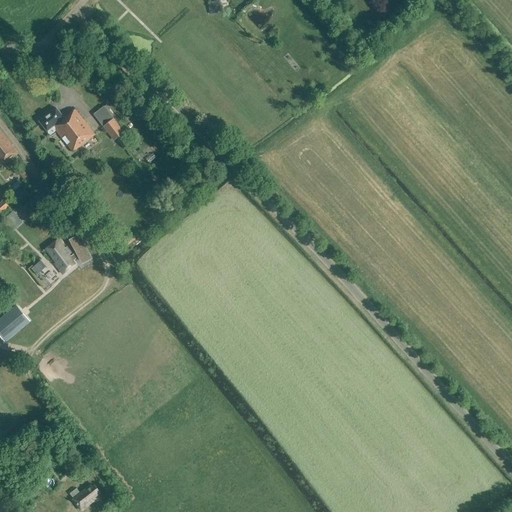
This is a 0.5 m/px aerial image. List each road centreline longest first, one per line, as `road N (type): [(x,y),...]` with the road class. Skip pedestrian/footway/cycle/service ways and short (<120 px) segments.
road 1 (unclassified): [(0,46),(78,48),(138,72),(511,470)]
road 2 (track): [(0,119),(106,263),(99,292),(46,333),(27,368),(94,466)]
